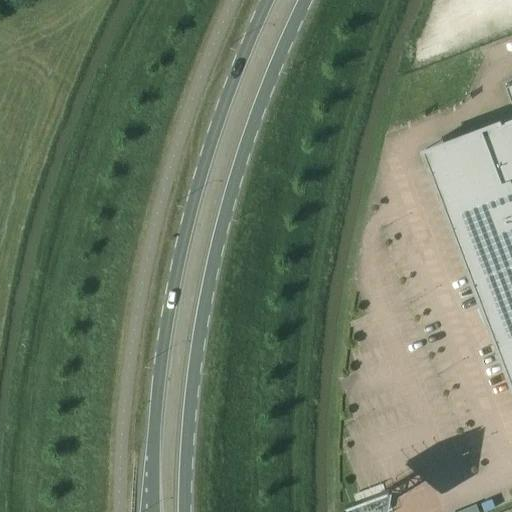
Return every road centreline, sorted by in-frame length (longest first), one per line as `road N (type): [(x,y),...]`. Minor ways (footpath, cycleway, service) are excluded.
road 1 (primary): [(183,511),(192,372),(222,217),(274,66),(307,0)]
road 2 (primary): [(269,0),(241,56),(189,211),(159,370),(148,511)]
